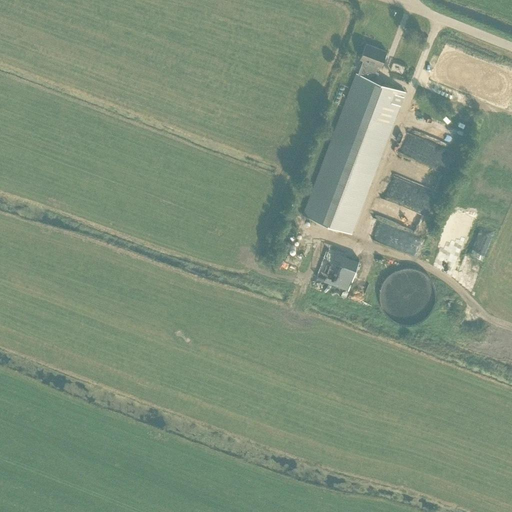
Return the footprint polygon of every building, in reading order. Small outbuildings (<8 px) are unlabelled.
[(362,59),(357,73),(304,214),(352,232),(405,91),(375,80),(378,73),(375,72),(378,65),(380,66),(386,51),(366,43),(360,59),(362,59)] [(338,84),(333,103),(339,105),(344,86),(338,84)] [(449,129),(423,125),(423,127),(421,127),(420,132),(444,137),(443,143),(452,145),(453,139),(447,138),(449,129)] [(423,211),(438,176),(397,160),(381,200),(418,215),(420,210),(423,211)] [(371,234),(404,246),(405,242),(417,246),(421,234),(371,217),(370,220),(375,222),(371,234)] [(290,236),(284,238),(289,248),(294,246),(290,236)] [(348,289),(359,260),(327,248),(316,277),(348,289)] [(390,294),(391,314),(419,313),(418,292),(390,294)]
